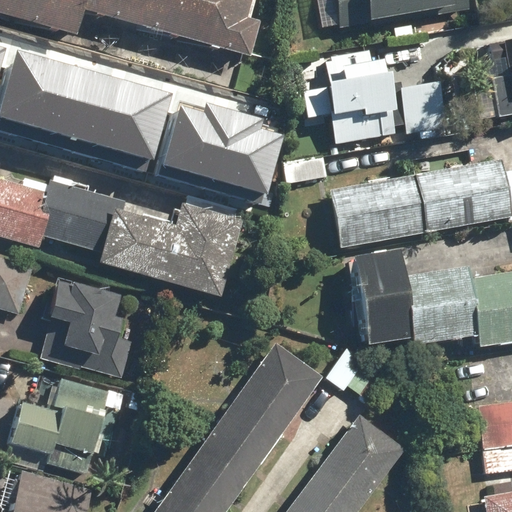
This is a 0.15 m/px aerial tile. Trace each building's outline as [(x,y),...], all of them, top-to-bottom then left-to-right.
[(76,12),(241,59),(251,24),(240,20),(245,0),(0,0),(0,18),(69,38),(76,12)] [(325,0),(331,29),(461,7),(459,0),(325,0)] [(490,121),(511,116),(511,40),(504,42),(508,65),(502,66),(504,75),(482,80),(490,121)] [(329,144),(388,135),(384,113),(390,112),(384,76),(379,77),(376,62),(364,64),(362,50),(322,57),(323,63),(316,64),(329,144)] [(9,57),(0,89),(0,125),(143,167),(162,101),(9,57)] [(399,135),(441,129),(433,84),(391,91),(399,135)] [(174,115),(157,167),(258,200),(276,144),(249,135),(252,127),(196,108),(191,121),(174,115)] [(279,183),(319,177),(315,157),(276,163),(279,183)] [(331,248),(505,218),(494,160),(321,190),(331,248)] [(0,237),(34,247),(37,237),(96,253),(92,265),(214,298),(235,221),(173,204),(170,215),(44,180),(40,192),(0,181),(0,237)] [(405,339),(406,347),(470,336),(472,350),(511,343),(511,274),(463,282),(461,268),(398,278),(394,252),(345,260),(360,347),(405,339)] [(0,309),(14,314),(28,266),(0,257),(0,309)] [(57,350),(93,359),(100,333),(114,337),(121,307),(110,304),(113,292),(67,281),(66,286),(53,282),(43,320),(63,325),(57,350)] [(147,511),(219,511),(316,376),(268,342),(147,511)] [(340,386),(365,405),(387,377),(360,356),(357,361),(340,348),(317,377),(336,391),(340,386)] [(40,464),(80,476),(103,394),(55,380),(47,407),(58,410),(56,417),(16,405),(4,445),(43,456),(40,464)] [(476,449),(511,444),(511,405),(511,400),(470,405),(476,449)] [(278,511),(349,511),(398,447),(352,413),(278,511)] [(478,474),(511,470),(511,447),(475,452),(478,474)] [(81,511),(88,489),(18,470),(6,511),(81,511)] [(478,511),(511,511),(511,490),(475,497),(478,511)]
